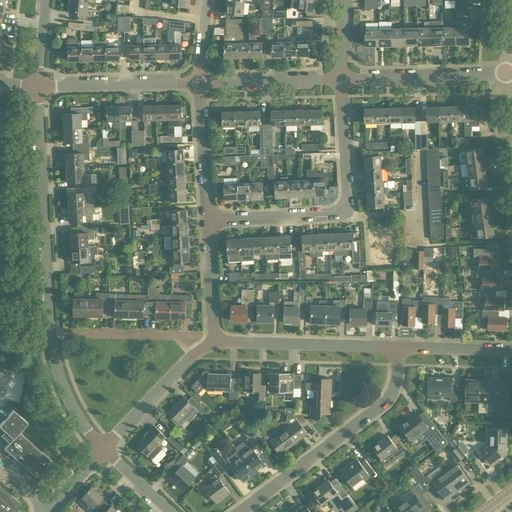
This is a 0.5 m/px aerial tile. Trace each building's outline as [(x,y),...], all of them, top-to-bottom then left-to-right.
[(88,2),(71,0),(69,14),(80,15),(80,20),(90,21),(94,21),(95,10),(87,10),(88,2)] [(244,2),(227,0),(225,13),(243,15),(244,2)] [(316,0),(298,0),(297,10),(315,12),(316,0)] [(455,1),(455,7),(455,13),(468,12),(468,0),(455,0),(455,1)] [(116,11),(129,12),(130,5),(117,4),(116,11)] [(313,21),(298,21),(298,27),(297,27),(297,33),(301,33),(301,27),(313,27),(313,21)] [(429,22),(430,45),(442,44),(442,27),(442,21),(429,21),(429,22)] [(83,30),(83,24),(68,22),(68,28),(83,30)] [(430,45),(429,22),(424,22),(424,27),(417,28),(417,45),(430,45)] [(175,24),(169,24),(169,30),(168,30),(167,30),(168,44),(168,59),(181,59),(180,44),(175,44),(174,31),(184,32),(184,25),(175,24)] [(224,27),(224,43),(224,57),(237,57),(236,34),(236,27),(226,27),(224,27)] [(455,44),(455,27),(442,27),(442,44),(455,44)] [(468,46),(468,44),(469,44),(468,27),(455,27),(455,44),(460,44),(460,46),(461,47),(467,47),(468,46)] [(379,46),(378,28),(365,29),(365,46),(379,46)] [(391,45),(391,28),(378,28),(379,46),(391,45)] [(404,45),(404,28),(391,28),(391,45),(404,45)] [(417,45),(417,28),(404,28),(404,45),(417,45)] [(249,42),(249,57),(262,57),(262,42),(255,42),(255,33),(249,33),(249,42)] [(272,57),(285,56),(284,42),(285,42),(284,33),(278,33),(278,42),(272,42),(272,57)] [(249,57),(249,42),(243,43),(243,34),(242,34),(236,34),(237,57),(249,57)] [(136,37),(137,45),(130,45),(131,60),(143,59),(143,37),(136,37)] [(155,44),(155,37),(143,37),(143,59),(144,59),(144,63),(150,63),(150,59),(156,59),(155,44)] [(69,61),(81,61),(81,46),(81,42),(77,42),(77,38),(68,38),(66,47),(68,47),(69,61)] [(297,56),(297,41),(285,42),(284,42),(285,56),(297,56)] [(297,41),(297,56),(310,56),(309,41),(297,41)] [(93,46),(94,61),(106,60),(106,46),(106,42),(94,42),(94,46),(93,46)] [(168,59),(168,44),(155,44),(156,59),(168,59)] [(118,45),(106,46),(106,60),(119,60),(118,45)] [(94,61),(93,46),(81,46),(81,61),(94,61)] [(156,120),(156,105),(143,105),(143,120),(156,120)] [(156,105),(156,120),(169,120),(168,105),(156,105)] [(168,105),(169,120),(169,136),(167,136),(167,142),(182,142),(182,136),(175,136),(175,126),(181,126),(181,105),(168,105)] [(119,128),(119,106),(106,106),(106,121),(113,121),(113,128),(119,128)] [(119,106),(119,128),(120,128),(126,128),(125,121),(132,121),(132,106),(119,106)] [(439,107),(439,121),(451,121),(451,106),(439,107)] [(451,106),(451,121),(464,121),(464,106),(451,106)] [(477,120),(476,116),(479,116),(480,115),(479,108),(478,107),(476,107),(476,106),(464,106),(464,121),(465,137),(466,137),(466,143),(481,141),(480,135),(472,136),(471,126),(479,126),(479,120),(477,120)] [(71,108),(71,114),(64,114),(64,128),(82,127),(81,120),(88,120),(87,113),(93,113),(93,107),(71,108)] [(389,108),(389,122),(402,122),(402,107),(389,108)] [(402,107),(402,122),(414,122),(414,107),(402,107)] [(439,121),(439,107),(426,107),(427,121),(439,121)] [(377,123),(377,108),(364,108),(364,123),(377,123)] [(377,108),(377,123),(389,122),(389,108),(377,108)] [(309,110),(309,124),(322,124),(322,109),(309,110)] [(285,125),(284,110),(272,110),(272,125),(285,125)] [(284,110),(285,125),(297,125),(297,110),(284,110)] [(297,110),(297,125),(309,124),(309,110),(297,110)] [(235,126),(235,111),(222,112),(222,126),(235,126)] [(235,111),(235,126),(242,126),(242,129),(241,129),(241,132),(247,132),(247,126),(247,111),(235,111)] [(247,111),(247,126),(260,126),(260,111),(247,111)] [(82,127),(64,128),(65,143),(73,142),(73,148),(89,147),(88,134),(82,135),(82,127)] [(294,149),(292,149),(292,144),(286,145),(286,149),(285,149),(286,154),(294,154),(294,149)] [(118,163),(127,162),(126,146),(117,147),(118,163)] [(66,168),(84,167),(84,160),(90,160),(89,147),(73,148),(74,153),(66,154),(66,168)] [(467,163),(484,161),(482,148),(465,150),(467,163)] [(168,163),(184,162),(183,149),(167,150),(168,163)] [(311,153),(311,158),(312,163),(324,163),(324,152),(311,153)] [(274,167),(274,164),(278,164),(278,160),(286,159),(286,154),(273,155),(267,155),(268,167),(274,167)] [(261,160),(262,168),(268,167),(267,155),(260,155),(248,155),(248,161),(261,160)] [(365,169),(381,168),(381,155),(365,156),(365,169)] [(484,161),(467,163),(469,176),(486,174),(484,161)] [(184,162),(168,163),(168,175),(184,174),(184,162)] [(84,167),(66,168),(67,182),(75,182),(76,187),(91,187),(91,174),(84,175),(84,167)] [(381,168),(365,169),(366,182),(382,181),(381,168)] [(300,180),(301,197),(314,196),(312,169),(306,169),(307,180),(300,180)] [(326,195),(326,179),(325,173),(318,173),(317,169),(312,169),(314,196),(326,195)] [(184,174),(168,175),(169,188),(185,187),(184,174)] [(488,187),(486,174),(469,176),(462,177),(463,189),(470,188),(470,189),(488,187)] [(225,201),(238,200),(237,184),(237,177),(224,178),(224,184),(225,196),(225,201)] [(276,198),(288,197),(288,181),(287,177),(281,177),(281,181),(275,182),(276,198)] [(301,197),(300,180),(288,181),(288,197),(301,197)] [(388,181),(382,181),(366,182),(367,194),(383,193),(383,194),(388,194),(388,181)] [(249,183),(250,199),(263,199),(262,182),(249,183)] [(249,183),(237,184),(238,200),(250,199),(249,183)] [(225,196),(224,184),(216,185),(217,196),(225,196)] [(404,192),(412,192),(411,184),(407,184),(407,185),(403,185),(403,192),(404,192)] [(119,188),(120,195),(128,195),(127,185),(120,185),(120,188),(119,188)] [(68,193),(69,208),(86,207),(95,206),(95,205),(92,199),(92,192),(97,192),(97,189),(96,186),(91,187),(76,187),(76,193),(68,193)] [(185,187),(169,188),(170,201),(186,200),(185,187)] [(412,192),(404,192),(405,205),(412,205),(412,201),(412,192)] [(383,193),(367,194),(367,207),(383,206),(383,194),(383,193)] [(474,212),(491,209),(489,196),(472,199),(474,212)] [(95,206),(86,207),(69,208),(69,222),(77,222),(78,227),(94,226),(93,213),(95,213),(95,206)] [(491,209),(474,212),(469,212),(471,226),(475,225),(475,224),(493,222),(491,209)] [(170,211),(171,217),(159,218),(159,219),(147,220),(147,224),(151,224),(151,225),(159,224),(171,224),(187,223),(186,210),(170,211)] [(120,215),(121,224),(130,223),(129,214),(120,215)] [(494,235),(493,222),(475,224),(475,225),(477,237),(494,235)] [(171,224),(172,236),(188,235),(187,223),(171,224)] [(88,247),(88,246),(88,239),(94,239),(94,226),(78,227),(78,233),(70,233),(71,247),(88,247)] [(353,263),(360,262),(359,241),(354,241),(353,232),(340,233),(341,255),(348,255),(347,249),(352,249),(353,263)] [(328,234),(328,250),(335,249),(335,255),(341,255),(340,233),(328,234)] [(316,256),(315,234),(302,235),(303,251),(310,251),(310,257),(316,256)] [(315,234),(316,256),(322,256),(322,250),(328,250),(328,234),(315,234)] [(189,248),(188,235),(172,236),(167,236),(165,238),(166,248),(167,249),(172,249),(189,248)] [(290,236),(278,237),(278,252),(279,252),(291,252),(290,236)] [(253,254),(265,253),(266,253),(265,237),(252,238),(253,254)] [(278,237),(265,237),(266,253),(265,253),(266,259),(279,259),(279,252),(278,252),(278,237)] [(240,239),(241,261),(254,260),(253,254),(252,238),(240,239)] [(241,261),(240,239),(227,239),(228,255),(228,262),(241,261)] [(473,261),(479,261),(479,268),(493,269),(498,269),(498,257),(490,257),(490,250),(502,250),(501,244),(486,245),(486,248),(474,248),(473,261)] [(72,262),(79,262),(79,267),(96,266),(95,254),(97,254),(97,246),(88,246),(88,247),(71,247),(72,262)] [(173,255),(173,261),(173,267),(169,267),(170,274),(183,273),(183,266),(182,266),(181,261),(189,261),(189,248),(172,249),(167,249),(161,249),(152,250),(152,255),(161,254),(161,255),(173,255)] [(306,270),(306,267),(299,267),(299,278),(317,278),(317,273),(310,273),(309,270),(306,270)] [(501,277),(493,276),(493,269),(479,268),(479,269),(477,269),(476,282),(482,282),(482,289),(496,289),(501,289),(501,277)] [(241,282),(241,276),(241,273),(229,274),(229,282),(232,282),(241,282)] [(129,300),(129,317),(143,318),(144,317),(149,317),(150,288),(148,287),(148,295),(130,294),(129,300)] [(150,288),(149,317),(156,317),(156,318),(170,319),(171,294),(159,294),(160,288),(150,288)] [(504,297),(496,297),(496,289),(482,289),(479,289),(479,302),(484,302),(484,308),(499,309),(504,309),(504,297)] [(247,321),(247,306),(253,306),(253,305),(253,301),(254,290),(242,290),(242,305),(232,305),(231,320),(247,321)] [(269,305),(258,305),(258,301),(253,301),(253,305),(258,305),(257,321),(273,322),(274,306),(279,306),(280,292),(269,291),(269,305)] [(88,316),(89,299),(81,298),(81,292),(74,292),(73,316),(88,316)] [(96,299),(89,299),(88,316),(103,317),(103,309),(108,309),(109,294),(109,293),(96,292),(96,299)] [(366,324),(366,310),(371,310),(372,293),(364,293),(363,308),(351,308),(351,309),(350,309),(350,324),(366,324)] [(129,300),(130,294),(109,294),(108,309),(108,316),(114,316),(114,317),(129,317),(129,300)] [(191,318),(192,295),(171,294),(170,319),(185,319),(185,318),(191,318)] [(308,294),(306,294),(306,304),(305,311),(311,311),(311,323),(325,323),(326,305),(326,306),(326,300),(319,300),(319,305),(311,305),(312,295),(308,294)] [(415,325),(415,317),(422,317),(423,302),(423,301),(410,300),(410,299),(402,298),(401,325),(415,325)] [(434,322),(435,314),(442,315),(442,306),(443,306),(443,298),(423,298),(423,301),(423,302),(422,317),(422,322),(434,322)] [(455,326),(455,318),(462,318),(463,302),(450,302),(450,298),(443,298),(443,306),(442,306),(442,315),(441,326),(455,326)] [(326,306),(326,305),(325,323),(340,323),(340,317),(345,317),(346,300),(340,300),(340,301),(333,301),(333,306),(326,306)] [(376,312),(376,325),(392,325),(392,313),(398,313),(398,300),(388,300),(388,302),(377,302),(376,312)] [(299,307),(299,304),(299,301),(285,301),(284,322),(299,322),(300,307),(299,307)] [(507,317),(498,317),(499,309),(484,308),(482,308),(482,322),(488,323),(487,329),(506,329),(507,317)] [(191,386),(199,394),(205,387),(207,387),(207,390),(230,391),(230,399),(237,399),(237,379),(231,378),(231,374),(211,374),(210,373),(210,372),(209,371),(208,371),(207,371),(206,370),(205,370),(205,371),(204,371),(203,371),(203,372),(202,372),(202,373),(202,374),(202,375),(202,376),(191,386)] [(244,390),(254,390),(253,400),(265,400),(265,385),(260,385),(260,373),(245,373),(244,390)] [(271,391),(284,391),(284,400),(293,400),(294,374),(271,374),(271,391)] [(429,377),(428,394),(428,399),(440,399),(441,394),(450,395),(450,401),(457,401),(458,384),(451,383),(452,378),(429,377)] [(306,390),(311,390),(314,390),(314,398),(331,399),(332,378),(321,378),(321,383),(306,382),(306,390)] [(466,401),(479,401),(479,412),(488,412),(488,401),(487,401),(488,379),(467,379),(466,401)] [(487,401),(488,401),(495,402),(495,413),(507,413),(508,402),(509,380),(488,379),(487,401)] [(178,422),(193,406),(202,415),(206,410),(192,396),(188,400),(183,396),(168,412),(178,422)] [(331,399),(314,398),(314,406),(310,406),(310,418),(321,419),(322,414),(331,414),(331,399)] [(16,412),(14,410),(13,409),(0,423),(0,427),(5,432),(2,435),(9,442),(4,448),(9,453),(7,456),(12,461),(15,458),(36,477),(51,461),(19,433),(20,431),(28,423),(16,412)] [(427,438),(436,450),(447,442),(424,411),(419,415),(417,413),(400,426),(408,436),(407,437),(410,440),(411,439),(422,431),(427,438)] [(236,413),(227,420),(231,425),(240,419),(236,413)] [(280,453),(302,437),(300,433),(304,429),(303,427),(293,414),(286,420),(290,426),(271,441),(280,453)] [(301,415),(293,414),(303,427),(308,424),(301,415)] [(137,445),(148,456),(152,460),(163,448),(159,444),(166,437),(155,426),(137,445)] [(488,446),(481,451),(491,465),(506,454),(507,429),(488,428),(488,446)] [(241,455),(254,473),(265,465),(252,448),(259,442),(249,429),(243,433),(247,438),(235,447),(241,455)] [(184,447),(172,434),(167,439),(180,451),(184,447)] [(380,457),(381,460),(382,459),(386,465),(407,450),(395,434),(390,437),(388,435),(372,446),(380,457)] [(466,452),(469,449),(461,440),(458,443),(466,452)] [(450,453),(454,457),(457,462),(458,462),(466,456),(458,446),(454,450),(450,453)] [(217,450),(211,455),(217,462),(223,469),(228,465),(217,450)] [(183,466),(186,462),(188,460),(183,454),(181,457),(169,469),(174,473),(170,478),(183,490),(195,477),(183,466)] [(254,473),(241,455),(230,464),(243,481),(254,473)] [(486,469),(476,455),(469,460),(479,474),(486,469)] [(352,487),(363,479),(365,481),(370,477),(372,479),(376,475),(365,460),(361,463),(357,459),(349,465),(351,467),(342,474),(352,487)] [(212,467),(220,477),(225,472),(223,469),(217,462),(212,467)] [(455,462),(443,471),(457,490),(470,481),(469,479),(470,478),(461,466),(459,467),(455,462)] [(457,490),(443,471),(429,482),(422,473),(414,479),(418,483),(422,489),(428,484),(437,496),(440,493),(445,500),(457,490)] [(211,483),(205,488),(216,502),(229,492),(218,478),(215,474),(214,475),(208,479),(211,483)] [(322,505),(333,497),(337,503),(348,495),(335,478),(330,482),(328,480),(312,492),(320,503),(319,503),(321,506),(322,505)] [(425,511),(433,507),(423,494),(424,493),(422,489),(418,483),(410,489),(414,494),(397,507),(401,511),(416,511),(418,511),(425,511)] [(96,511),(103,506),(106,502),(102,498),(103,497),(92,487),(82,497),(78,501),(87,509),(89,511),(96,511)] [(0,511),(10,511),(18,504),(0,488),(0,511)] [(118,511),(112,506),(111,506),(106,502),(103,506),(96,511),(118,511)]
